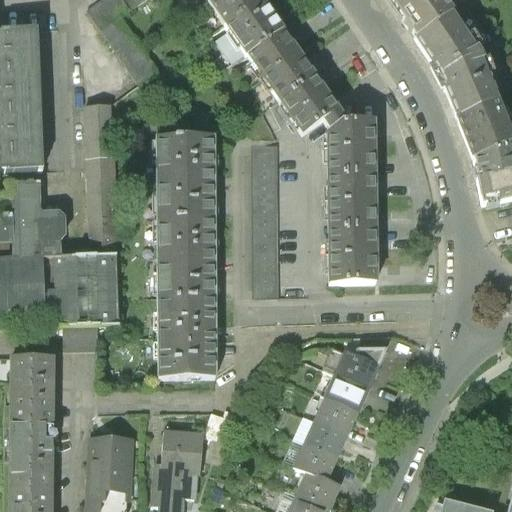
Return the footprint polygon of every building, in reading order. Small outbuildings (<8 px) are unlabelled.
[(91,0),(86,3),(105,39),(139,21),(136,14),(163,0),(91,0)] [(202,0),(223,29),(262,2),(260,0),(202,0)] [(385,0),(406,31),(414,42),(449,18),(442,7),(453,0),(452,0),(385,0)] [(262,2),(223,29),(245,59),(283,32),(262,2)] [(449,18),(414,42),(413,42),(433,71),(441,86),(454,121),(496,105),(480,65),(474,54),(450,17),(449,18)] [(0,172),(38,170),(30,28),(0,29),(0,172)] [(245,59),(277,103),(314,77),(283,32),(245,59)] [(338,112),(314,77),(277,103),(300,138),(338,112)] [(109,105),(84,106),(87,222),(112,222),(109,105)] [(511,145),(496,105),(454,121),(460,132),(471,163),(511,146),(511,145)] [(325,125),(329,284),(374,283),(373,257),(372,204),(371,151),(370,124),(325,125)] [(248,130),(250,296),(279,296),(278,129),(248,130)] [(146,135),(146,217),(213,217),(213,135),(146,135)] [(511,204),(511,146),(471,163),(475,184),(481,210),(511,204)] [(5,214),(0,213),(0,333),(115,333),(114,252),(58,252),(57,213),(38,213),(37,186),(5,186),(5,214)] [(146,217),(146,300),(213,300),(213,217),(146,217)] [(213,382),(213,300),(146,300),(146,382),(213,382)] [(343,355),(332,379),(367,394),(377,370),(352,359),(343,355)] [(1,358),(1,426),(53,426),(53,357),(1,358)] [(332,379),(321,402),(357,417),(367,394),(332,379)] [(321,402),(311,424),(346,440),(357,417),(321,402)] [(311,424),(301,448),(336,463),(346,440),(311,424)] [(1,426),(2,494),(53,494),(53,426),(1,426)] [(197,511),(199,434),(149,432),(146,511),(197,511)] [(81,511),(127,511),(129,438),(84,437),(81,511)] [(326,485),(336,463),(301,448),(292,471),(304,476),(326,485)] [(304,476),(293,499),(325,511),(328,511),(338,490),(326,485),(304,476)] [(53,511),(53,494),(2,494),(1,511),(53,511)] [(511,511),(511,498),(507,511),(469,511),(443,504),(441,511),(511,511)] [(325,511),(293,499),(286,511),(325,511)]
